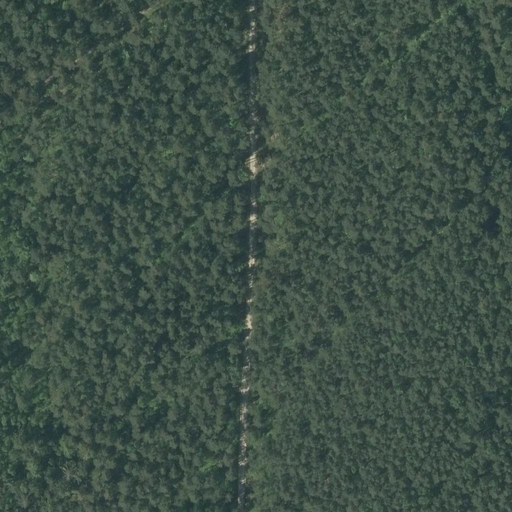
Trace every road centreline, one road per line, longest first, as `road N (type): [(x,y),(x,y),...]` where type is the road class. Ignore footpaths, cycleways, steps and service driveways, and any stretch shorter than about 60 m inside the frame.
road 1 (track): [(254,0),(240,511)]
road 2 (unknown): [(164,0),(0,125)]
